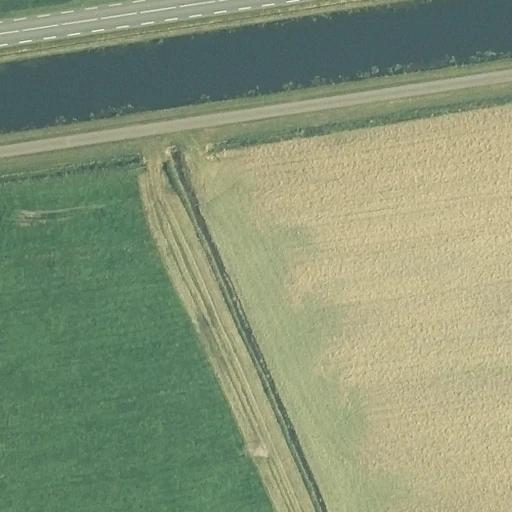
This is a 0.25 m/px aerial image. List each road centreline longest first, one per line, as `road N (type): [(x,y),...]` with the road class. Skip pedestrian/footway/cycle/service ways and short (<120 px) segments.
road 1 (unclassified): [(0,153),(511,77)]
road 2 (primary): [(245,0),(0,37)]
